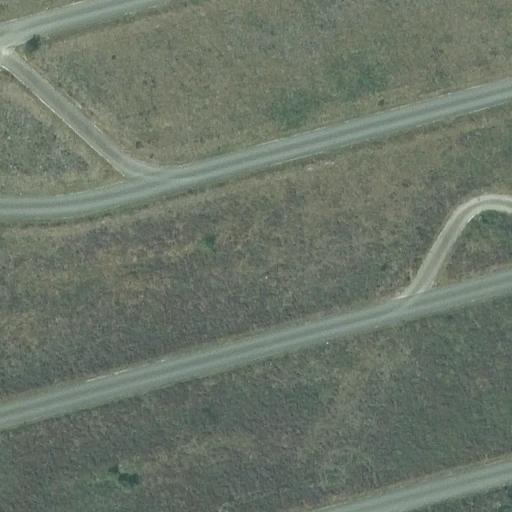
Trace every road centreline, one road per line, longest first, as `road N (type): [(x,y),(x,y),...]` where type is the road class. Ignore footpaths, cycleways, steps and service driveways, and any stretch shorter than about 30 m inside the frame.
road 1 (unknown): [(0,426),(410,309)]
road 2 (unknown): [(172,183),(511,94)]
road 3 (unknown): [(4,55),(172,183)]
road 4 (unknown): [(0,190),(172,183)]
road 5 (unknown): [(410,309),(436,241),(486,204),(511,207)]
